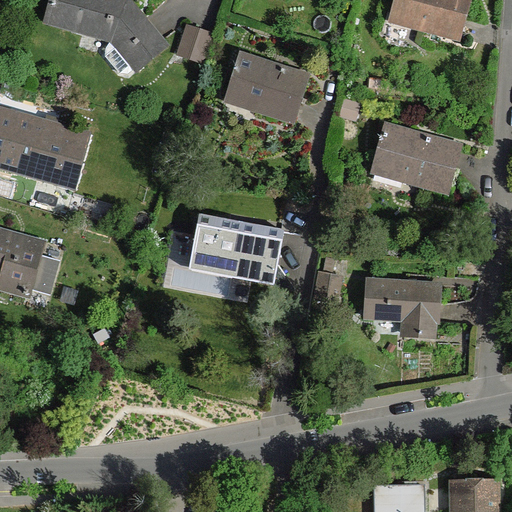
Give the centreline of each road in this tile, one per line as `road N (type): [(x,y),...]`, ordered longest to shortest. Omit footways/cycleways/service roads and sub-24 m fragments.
road 1 (residential): [(489,405),(511,83)]
road 2 (residential): [(0,475),(136,468),(293,444)]
road 3 (residential): [(293,444),(489,405)]
